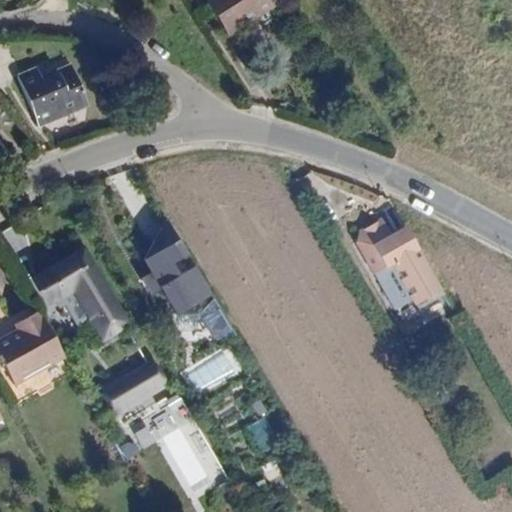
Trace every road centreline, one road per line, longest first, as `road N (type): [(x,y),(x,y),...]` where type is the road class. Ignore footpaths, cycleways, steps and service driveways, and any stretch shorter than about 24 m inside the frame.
road 1 (tertiary): [(211,118),(406,180),(511,237)]
road 2 (tertiary): [(0,20),(44,18),(99,30),(132,47),(211,118)]
road 3 (residential): [(0,203),(76,163),(211,118)]
